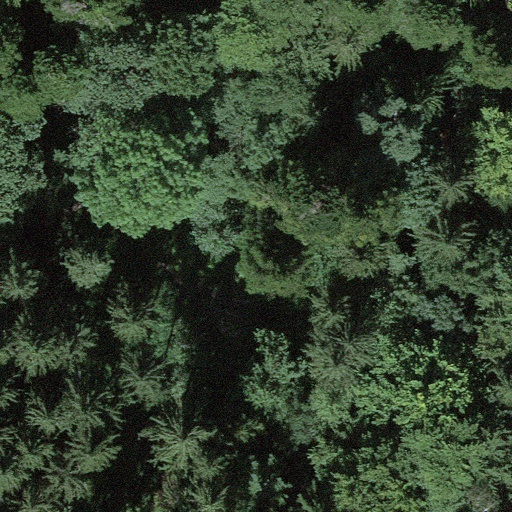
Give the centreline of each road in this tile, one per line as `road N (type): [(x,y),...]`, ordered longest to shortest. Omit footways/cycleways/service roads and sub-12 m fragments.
road 1 (track): [(302,511),(213,314),(100,174),(72,118),(0,48)]
road 2 (track): [(0,226),(100,174),(211,0)]
